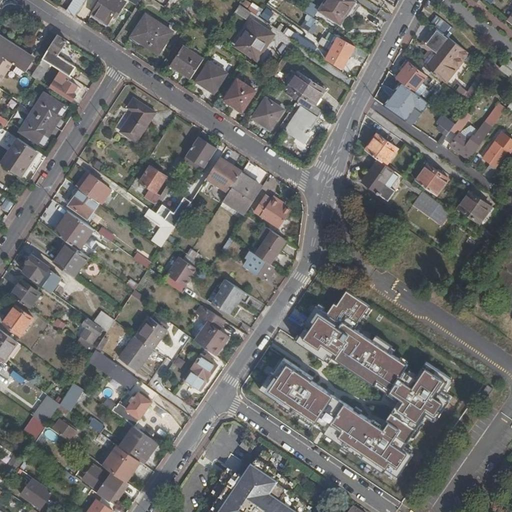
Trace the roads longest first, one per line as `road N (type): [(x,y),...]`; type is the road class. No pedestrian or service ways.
road 1 (residential): [(222,394),(311,253),(318,188)]
road 2 (residential): [(0,257),(125,63)]
road 3 (residential): [(318,188),(125,63)]
road 4 (residential): [(318,188),(338,131),(410,0)]
road 5 (unclassified): [(222,394),(385,511)]
road 6 (unknown): [(360,91),(511,201)]
road 7 (residential): [(145,511),(222,394)]
